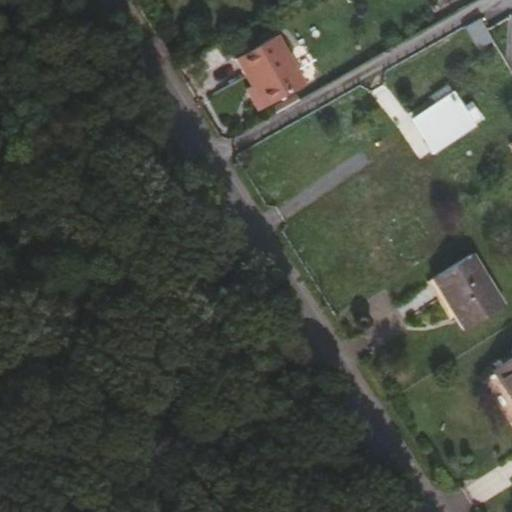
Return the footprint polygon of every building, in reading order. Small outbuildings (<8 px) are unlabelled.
[(443,0),(450,12),(469,2),(467,0),(443,0)] [(241,77),(268,125),(305,108),(278,58),(241,77)] [(458,99),(447,105),(452,113),(417,131),(428,151),(470,128),(460,109),(463,108),(458,99)] [(431,291),(461,342),(499,321),(469,270),(431,291)] [(511,371),(491,385),(511,419),(511,371)]
